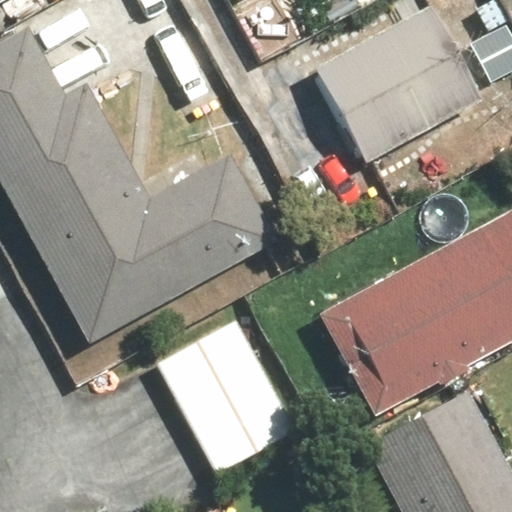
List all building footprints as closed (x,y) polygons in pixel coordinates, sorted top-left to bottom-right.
[(431,9),(309,76),(362,175),(485,108),(431,9)] [(23,37),(0,49),(0,189),(89,349),(272,247),(223,158),(202,170),(194,155),(135,188),(82,92),(60,104),(23,37)] [(511,209),(312,321),(369,423),(511,342),(511,209)] [(234,324),(153,369),(214,478),(295,433),(234,324)] [(511,511),(511,483),(465,398),(364,453),(396,511),(511,511)]
